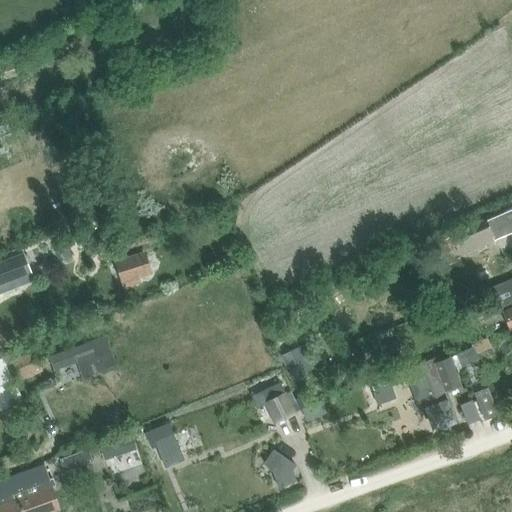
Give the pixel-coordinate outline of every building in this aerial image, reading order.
[(0,67),(0,72),(2,79),(15,75),(12,64),(0,67)] [(511,212),(451,239),(460,257),(511,232),(511,212)] [(24,254),(0,263),(0,293),(17,286),(14,279),(31,273),(24,254)] [(146,254),(117,263),(124,285),(139,280),(137,274),(151,270),(146,254)] [(496,284),(492,286),(492,310),(503,306),(511,302),(511,277),(503,282),(496,284)] [(511,307),(501,311),(510,332),(511,330),(511,307)] [(82,378),(117,365),(106,335),(90,340),(90,342),(72,349),(49,358),(53,372),(76,363),(82,378)] [(479,359),(477,355),(491,348),(486,338),(471,344),(472,345),(455,354),(461,368),(479,359)] [(280,356),(292,380),(313,369),(301,345),(280,356)] [(9,359),(17,381),(42,372),(34,350),(9,359)] [(411,368),(387,377),(391,387),(407,381),(415,378),(421,396),(414,399),(418,412),(426,409),(433,429),(455,422),(447,400),(444,391),(448,390),(449,392),(458,389),(457,387),(461,385),(451,357),(443,360),(442,356),(411,367),(411,368)] [(0,402),(16,395),(9,378),(3,360),(0,361),(0,402)] [(261,391),(252,396),(257,408),(265,404),(275,422),(293,413),(279,383),(261,391)] [(473,393),(484,420),(498,414),(487,387),(473,393)] [(296,399),(301,410),(302,409),(305,408),(308,407),(304,395),(296,399)] [(305,408),(302,409),(307,420),(326,412),(321,401),(308,407),(305,408)] [(169,423),(144,433),(150,447),(155,446),(164,467),(165,467),(166,466),(184,459),(173,433),(169,423)] [(99,446),(104,460),(135,449),(130,435),(99,446)] [(59,460),(64,472),(92,461),(88,449),(59,460)] [(272,450),(263,463),(272,473),(278,488),(296,481),(292,470),(295,465),(283,457),(272,450)] [(53,511),(60,510),(51,486),(43,464),(31,468),(31,470),(0,480),(0,511),(53,511)]
